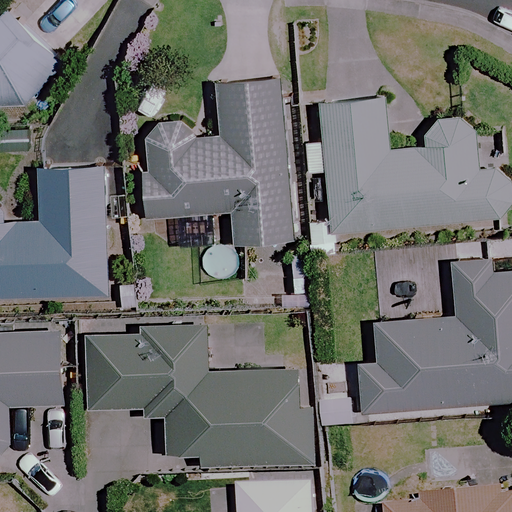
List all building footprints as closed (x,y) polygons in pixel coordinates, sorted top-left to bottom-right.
[(0,12),(0,104),(23,104),(59,62),(0,12)] [(287,237),(274,78),(209,83),(212,122),(134,128),(141,216),(226,210),(228,242),(287,237)] [(382,150),(377,90),(317,95),(330,232),(505,216),(500,163),(474,165),(469,119),(425,123),(427,146),(382,150)] [(0,297),(102,296),(101,164),(51,165),(52,221),(0,221),(0,297)] [(511,258),(447,261),(450,317),(373,320),(375,360),(355,360),(357,414),(411,412),(410,405),(511,400),(511,258)] [(202,367),(203,324),(144,322),(144,334),(88,332),(86,408),(160,410),(159,453),(198,454),(197,461),(312,464),(314,370),(202,367)] [(61,402),(60,330),(0,331),(0,448),(6,448),(5,403),(61,402)] [(318,511),(318,482),(239,482),(239,511),(318,511)] [(511,511),(511,486),(391,496),(392,511),(511,511)]
